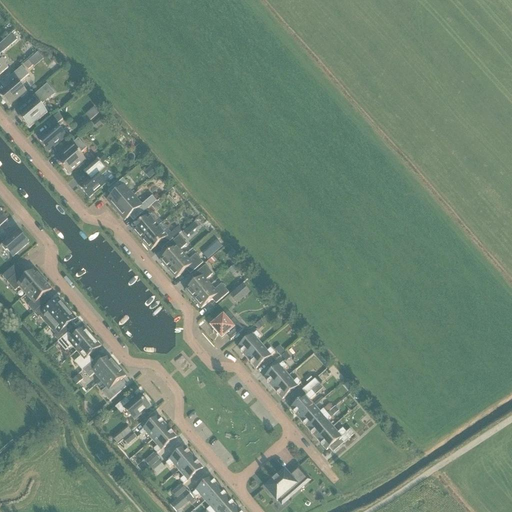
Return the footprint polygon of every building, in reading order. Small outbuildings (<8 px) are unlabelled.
[(12,33),(0,43),(0,48),(2,52),(17,39),(12,33)] [(0,58),(0,74),(8,68),(0,58)] [(24,65),(28,70),(33,66),(28,61),(24,65)] [(0,94),(10,106),(20,97),(21,98),(27,93),(19,83),(29,75),(22,67),(6,80),(11,85),(0,94)] [(37,101),(19,117),(29,129),(47,113),(41,106),(56,94),(47,84),(36,93),(40,98),(37,101)] [(91,121),(99,113),(94,107),(85,115),(91,121)] [(63,119),(58,114),(46,124),(51,129),(39,140),(49,151),(66,137),(56,125),(63,119)] [(83,134),(79,138),(86,148),(91,145),(83,134)] [(65,157),(59,163),(69,174),(85,160),(80,154),(87,148),(78,139),(71,145),(71,144),(61,152),(65,157)] [(87,150),(94,155),(98,149),(91,144),(87,150)] [(84,172),(90,178),(79,187),(89,198),(106,184),(100,177),(106,172),(97,161),(84,172)] [(153,175),(161,168),(155,162),(148,169),(153,175)] [(107,200),(116,210),(133,196),(124,186),(127,184),(123,178),(108,191),(112,196),(107,200)] [(133,221),(138,217),(147,209),(157,201),(152,196),(141,206),(133,196),(116,210),(125,220),(129,217),(133,221)] [(142,240),(158,227),(149,216),(151,214),(147,209),(138,217),(142,222),(133,230),(142,240)] [(191,225),(182,233),(186,237),(195,230),(191,225)] [(166,237),(158,227),(142,240),(151,250),(160,243),(164,247),(173,239),(169,234),(166,237)] [(18,232),(1,246),(5,251),(7,250),(13,257),(28,244),(27,242),(29,241),(24,236),(22,237),(18,232)] [(168,270),(185,255),(180,250),(187,244),(179,236),(167,247),(170,251),(160,261),(168,270)] [(203,254),(208,260),(223,247),(218,241),(203,254)] [(189,260),(185,255),(168,270),(175,279),(186,270),(190,274),(203,263),(196,254),(189,260)] [(27,276),(16,264),(2,276),(15,291),(19,287),(26,294),(43,280),(34,270),(27,276)] [(185,291),(193,300),(210,285),(206,280),(213,274),(205,266),(192,277),(196,281),(185,291)] [(233,274),(238,270),(234,266),(229,270),(233,274)] [(43,280),(26,294),(32,301),(27,305),(34,313),(47,301),(43,296),(51,289),(43,280)] [(243,283),(230,295),(237,303),(250,291),(243,283)] [(215,290),(210,285),(193,300),(201,309),(212,300),(216,304),(229,293),(221,284),(215,290)] [(68,308),(59,299),(51,306),(47,302),(34,313),(38,318),(39,317),(47,326),(68,308)] [(76,318),(68,308),(47,326),(55,335),(54,336),(58,342),(69,333),(71,330),(68,326),(76,318)] [(231,340),(243,329),(234,318),(228,323),(223,317),(222,318),(220,315),(214,320),(216,323),(212,327),(222,339),(226,335),(231,340)] [(92,337),(85,328),(73,338),(69,333),(58,342),(65,351),(72,346),(76,351),(92,337)] [(246,358),(262,345),(257,339),(260,336),(256,332),(253,335),(237,348),(246,358)] [(100,346),(92,337),(76,351),(81,356),(74,362),(82,371),(93,361),(89,356),(100,346)] [(262,345),(246,358),(256,369),(271,356),(274,352),(271,348),(267,351),(262,345)] [(190,368),(196,363),(188,353),(182,358),(190,368)] [(117,366),(109,356),(103,361),(99,357),(83,371),(89,378),(94,374),(100,381),(117,366)] [(264,378),(273,389),(288,376),(283,370),(287,367),(283,362),(279,365),(264,378)] [(126,376),(117,366),(100,381),(106,388),(101,392),(110,402),(126,388),(120,381),(126,376)] [(128,376),(131,382),(140,378),(137,372),(128,376)] [(288,376),(273,389),(282,400),(297,386),(301,383),(297,379),(293,382),(288,376)] [(319,384),(315,379),(304,388),(309,393),(306,396),(305,396),(290,409),(299,419),(314,406),(309,400),(315,395),(312,391),(319,384)] [(150,406),(140,395),(130,403),(126,398),(115,407),(121,413),(125,410),(134,420),(150,406)] [(342,417),(336,410),(340,406),(333,399),(324,408),(337,422),(342,417)] [(308,430),(327,413),(323,409),(320,412),(314,406),(299,419),(308,430)] [(317,440),(332,427),(327,421),(331,418),(327,413),(308,430),(317,440)] [(147,434),(152,440),(167,427),(158,416),(143,430),(139,433),(143,437),(147,434)] [(176,437),(167,427),(152,440),(157,446),(154,449),(157,454),(161,450),(161,451),(176,437)] [(337,433),(332,427),(317,440),(326,451),(340,439),(344,444),(354,434),(350,429),(346,433),(343,428),(337,433)] [(173,465),(178,471),(194,457),(185,447),(169,460),(166,463),(170,468),(173,465)] [(159,461),(154,454),(145,462),(151,468),(159,461)] [(203,468),(194,457),(178,471),(184,477),(180,480),(184,484),(187,481),(203,468)] [(164,467),(159,462),(152,469),(156,474),(164,467)] [(309,480),(298,467),(288,476),(284,472),(266,488),(277,501),(284,495),(288,499),(309,480)] [(199,495),(205,501),(220,488),(211,477),(196,491),(192,494),(196,498),(199,495)] [(326,481),(316,489),(323,497),(333,489),(326,481)] [(186,490),(181,484),(172,492),(177,498),(186,490)] [(206,510),(207,511),(212,511),(229,498),(220,488),(205,501),(210,507),(206,510)] [(190,502),(183,494),(174,502),(180,509),(190,502)] [(233,511),(238,509),(229,498),(212,511),(233,511)]
